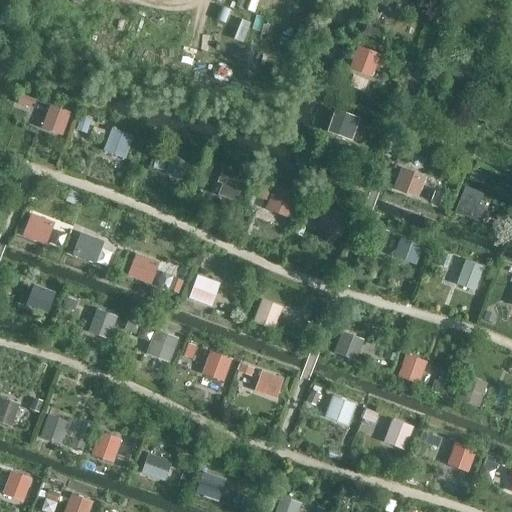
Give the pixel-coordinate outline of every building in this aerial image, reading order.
[(401,0),(375,0),(374,3),(396,12),(401,0)] [(370,77),(378,55),(359,48),(351,70),(370,77)] [(454,68),(451,76),(468,81),(471,72),(454,68)] [(50,103),(42,128),(64,135),(72,111),(50,103)] [(359,119),(337,110),(328,133),(350,141),(359,119)] [(124,158),(132,137),(113,130),(105,152),(124,158)] [(186,171),(191,159),(174,152),(169,164),(186,171)] [(251,177),(222,167),(217,181),(222,183),(218,196),(241,204),(251,177)] [(426,179),(402,169),(394,190),(419,200),(426,179)] [(484,195),(464,187),(454,211),(478,221),(484,207),(480,205),(484,195)] [(289,217),(296,199),(275,191),(268,209),(289,217)] [(339,237),(346,218),(325,210),(318,229),(339,237)] [(23,235),(48,244),(56,221),(31,212),(23,235)] [(105,243),(80,233),(71,254),(97,265),(105,243)] [(412,266),(420,245),(402,238),(393,259),(412,266)] [(128,275),(153,284),(161,260),(136,252),(128,275)] [(484,268),(466,261),(457,284),(475,291),(484,268)] [(217,284),(196,276),(188,298),(209,306),(217,284)] [(55,293),(23,281),(16,302),(47,313),(55,293)] [(254,321),(275,328),(283,305),(262,298),(254,321)] [(88,331),(110,339),(119,315),(97,307),(88,331)] [(124,333),(151,340),(155,327),(128,319),(124,333)] [(334,350),(357,360),(365,339),(343,330),(334,350)] [(168,361),(176,340),(157,333),(149,354),(168,361)] [(212,349),(202,373),(225,382),(234,357),(212,349)] [(406,352),(398,376),(421,383),(428,360),(406,352)] [(276,399),(283,380),(262,372),(255,391),(276,399)] [(478,407),(486,386),(467,379),(459,400),(478,407)] [(0,396),(0,422),(14,426),(20,402),(0,396)] [(354,406),(332,398),(325,419),(346,427),(354,406)] [(61,444),(70,421),(49,413),(40,436),(61,444)] [(415,429),(393,420),(383,444),(406,453),(415,429)] [(112,463),(120,441),(101,435),(93,456),(112,463)] [(447,464),(471,472),(478,447),(454,440),(447,464)] [(149,451),(142,471),(166,479),(173,459),(149,451)] [(22,502),(30,481),(12,473),(4,495),(22,502)] [(227,482),(202,474),(195,494),(220,502),(227,482)] [(87,511),(91,503),(72,496),(66,511),(87,511)] [(297,511),(300,505),(281,498),(276,511),(297,511)]
